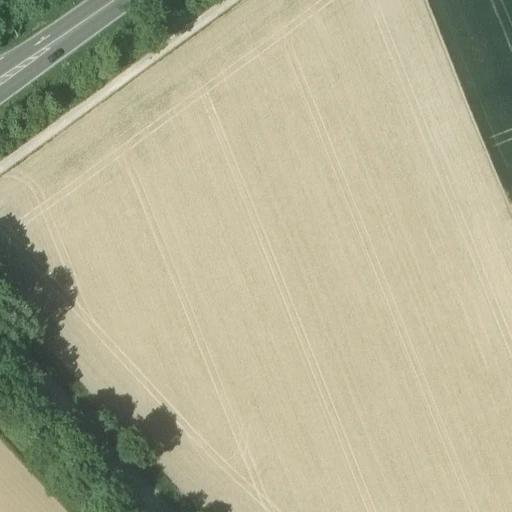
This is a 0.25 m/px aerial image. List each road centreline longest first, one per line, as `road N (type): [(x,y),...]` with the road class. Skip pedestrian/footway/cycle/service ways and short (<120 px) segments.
road 1 (track): [(235,0),(0,171),(0,346),(149,511)]
road 2 (primary): [(0,82),(118,0)]
